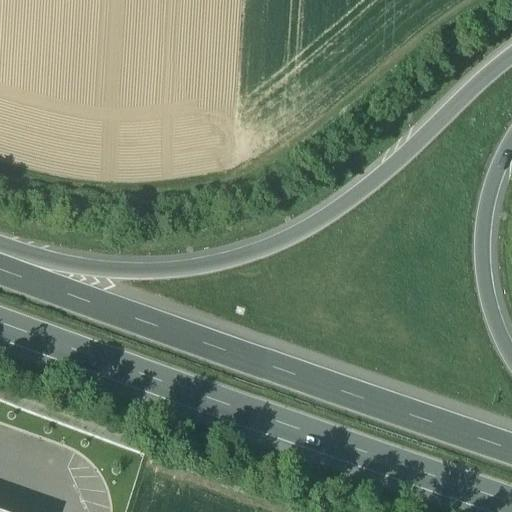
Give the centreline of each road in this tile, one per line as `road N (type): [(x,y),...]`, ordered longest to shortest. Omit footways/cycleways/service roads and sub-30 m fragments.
road 1 (motorway): [(511,62),(348,207),(231,263),(96,275),(0,249)]
road 2 (track): [(482,0),(243,179),(180,197),(112,203),(0,178)]
road 3 (motorway): [(0,315),(511,500)]
road 4 (motorway): [(511,445),(0,263)]
road 5 (motorway): [(511,359),(490,304),(486,252),(498,171),(511,150)]
